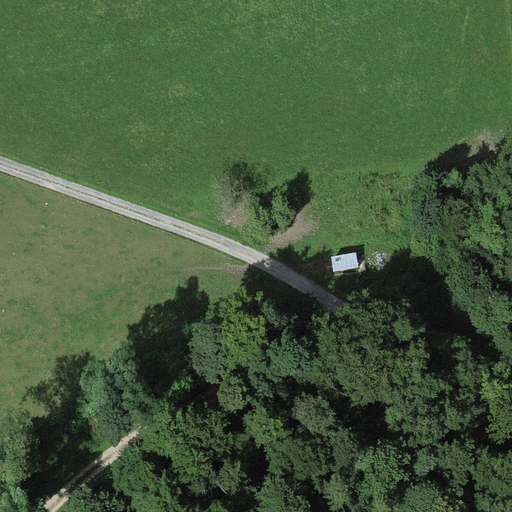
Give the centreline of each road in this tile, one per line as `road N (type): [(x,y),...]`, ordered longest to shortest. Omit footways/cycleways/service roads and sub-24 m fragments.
road 1 (track): [(0,170),(269,265),(338,308),(480,351),(511,369)]
road 2 (track): [(338,308),(284,361),(121,445),(43,511)]
